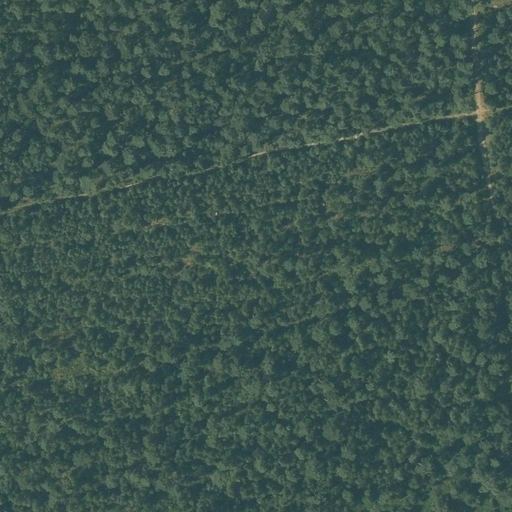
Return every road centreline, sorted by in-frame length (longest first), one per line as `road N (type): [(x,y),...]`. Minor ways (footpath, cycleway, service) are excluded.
road 1 (track): [(482,112),(0,213)]
road 2 (track): [(482,112),(511,356)]
